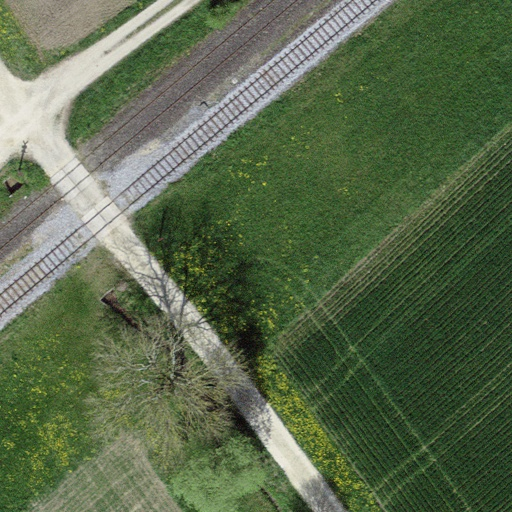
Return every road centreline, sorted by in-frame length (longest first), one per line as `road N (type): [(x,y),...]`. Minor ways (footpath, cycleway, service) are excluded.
road 1 (track): [(21,124),(270,432),(325,511)]
road 2 (track): [(21,124),(180,0)]
